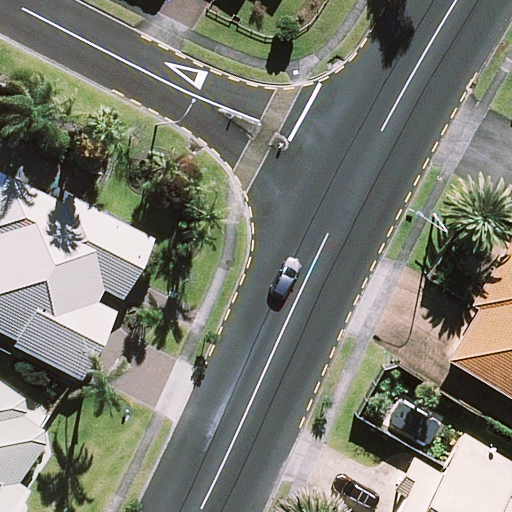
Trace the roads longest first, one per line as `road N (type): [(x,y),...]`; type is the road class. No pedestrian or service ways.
road 1 (residential): [(4,0),(352,182)]
road 2 (secondary): [(202,511),(352,182)]
road 3 (secondary): [(352,182),(459,0)]
